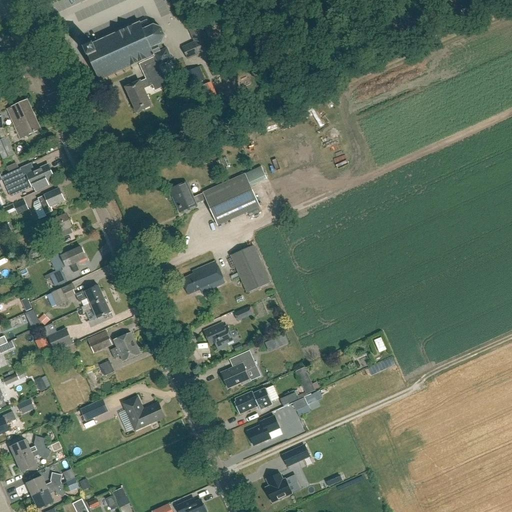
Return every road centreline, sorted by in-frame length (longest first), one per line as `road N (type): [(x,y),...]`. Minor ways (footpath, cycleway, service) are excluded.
road 1 (unclassified): [(36,68),(238,511)]
road 2 (track): [(511,336),(221,475)]
road 3 (track): [(259,223),(511,112)]
